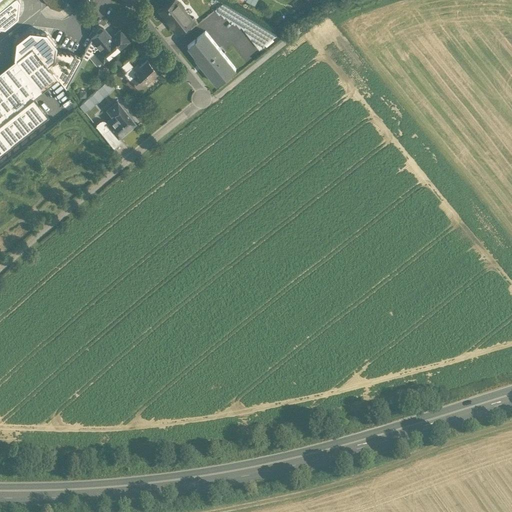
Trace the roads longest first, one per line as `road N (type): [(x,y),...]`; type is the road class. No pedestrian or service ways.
road 1 (primary): [(511,399),(308,460),(198,482),(0,493)]
road 2 (residential): [(0,269),(203,98),(130,0)]
road 3 (track): [(511,425),(223,511)]
road 4 (track): [(203,98),(213,102),(350,0)]
